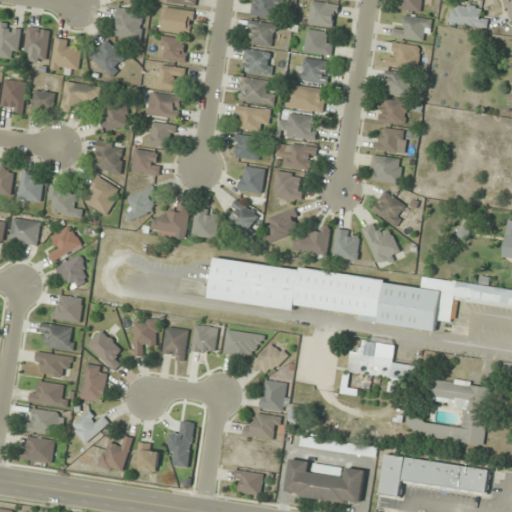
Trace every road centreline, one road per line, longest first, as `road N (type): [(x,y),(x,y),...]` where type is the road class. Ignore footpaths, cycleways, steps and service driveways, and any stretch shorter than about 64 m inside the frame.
road 1 (tertiary): [(209,511),(0,482)]
road 2 (residential): [(340,187),(369,0)]
road 3 (residential): [(199,168),(222,0)]
road 4 (residential): [(0,430),(20,285)]
